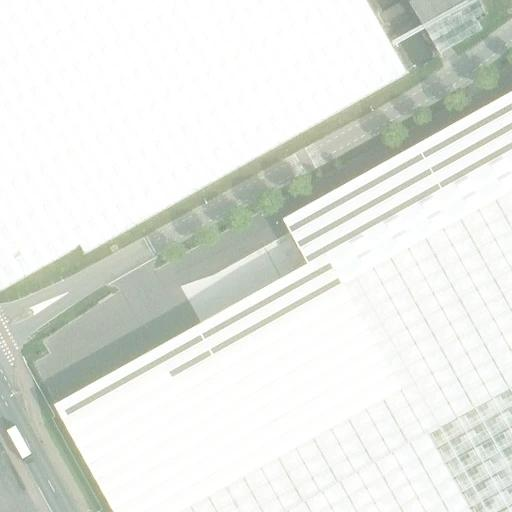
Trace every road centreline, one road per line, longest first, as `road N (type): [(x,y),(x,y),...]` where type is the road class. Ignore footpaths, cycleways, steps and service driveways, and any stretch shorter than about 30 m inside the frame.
road 1 (unclassified): [(65,298),(511,28)]
road 2 (tertiary): [(64,511),(0,396)]
